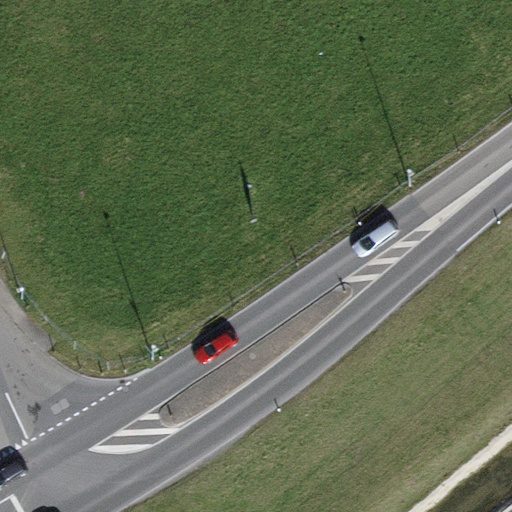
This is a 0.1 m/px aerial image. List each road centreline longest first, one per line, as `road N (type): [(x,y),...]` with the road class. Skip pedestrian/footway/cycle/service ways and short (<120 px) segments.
road 1 (secondary): [(55,493),(203,398),(511,164)]
road 2 (residential): [(55,493),(0,372)]
